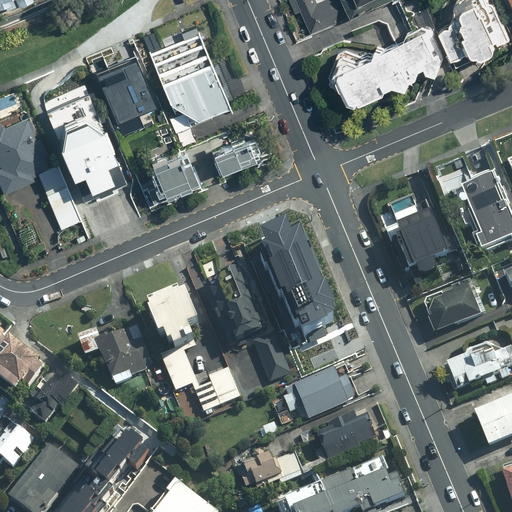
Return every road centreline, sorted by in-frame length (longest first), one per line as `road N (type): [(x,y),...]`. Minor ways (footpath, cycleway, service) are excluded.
road 1 (primary): [(321,172),(464,511)]
road 2 (residential): [(0,285),(21,292),(46,287),(321,172)]
road 3 (residential): [(321,172),(511,93)]
road 4 (primary): [(247,0),(321,172)]
